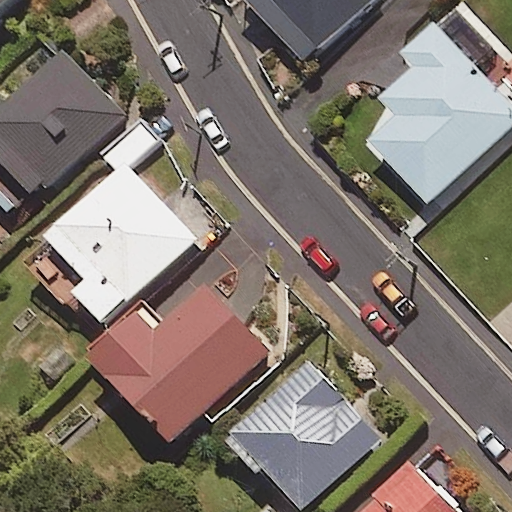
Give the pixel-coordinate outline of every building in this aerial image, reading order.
[(0,0),(0,43),(7,36),(1,30),(31,0),(0,0)] [(251,0),(246,5),(309,72),(386,0),(251,0)] [(511,135),(511,113),(441,39),(410,69),(421,82),(389,113),(401,126),(374,152),(431,213),(511,135)] [(0,199),(19,218),(40,198),(44,201),(129,116),(73,60),(0,132),(0,157),(6,163),(0,169),(0,199)] [(111,164),(129,185),(60,247),(99,290),(85,302),(113,332),(205,248),(141,177),(172,149),(152,127),(111,164)] [(273,352),(212,290),(165,336),(148,319),(101,365),(178,444),(273,352)] [(320,511),(389,445),(321,375),(240,455),(272,487),(278,482),(307,511),(320,511)] [(386,511),(460,511),(423,475),(386,511)]
